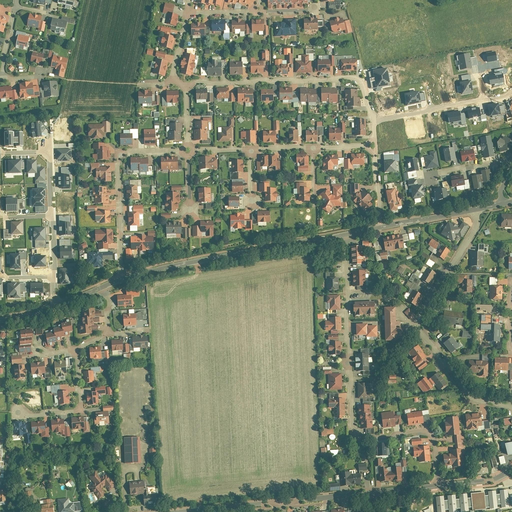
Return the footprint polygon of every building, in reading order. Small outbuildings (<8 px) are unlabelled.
[(76,1),(71,0),(58,0),(57,4),(66,6),(65,9),(70,10),(71,7),(74,8),(76,1)] [(222,0),(213,0),(213,7),(221,8),(222,0)] [(174,6),(165,4),(163,13),(168,14),(172,15),(174,6)] [(176,27),(179,16),(172,15),(168,14),(166,24),(176,27)] [(67,19),(53,16),(50,30),(64,33),(67,19)] [(46,19),(31,17),(28,31),(43,34),(46,19)] [(275,24),(275,38),(296,37),(295,20),(285,20),(285,24),(275,24)] [(304,20),(304,31),(317,31),(317,20),(304,20)] [(345,31),(341,20),(329,23),(332,35),(345,31)] [(211,21),(211,32),(225,32),(225,21),(211,21)] [(264,33),(263,21),(251,21),(251,33),(264,33)] [(231,22),(232,34),(244,34),(244,22),(231,22)] [(352,34),(349,22),(343,23),(346,35),(352,34)] [(204,25),(191,25),(191,37),(204,37),(204,25)] [(172,29),(162,26),(161,33),(164,34),(170,35),(172,29)] [(31,37),(17,34),(14,50),(28,53),(31,37)] [(173,49),(176,37),(170,35),(164,34),(161,46),(173,49)] [(270,61),(270,51),(262,51),(262,61),(264,61),(270,61)] [(494,51),(483,53),(485,63),(496,61),(494,51)] [(44,54),(32,52),(30,62),(42,64),(44,54)] [(186,53),(182,74),(192,76),(197,55),(196,55),(188,53),(186,53)] [(468,54),(457,56),(459,71),(471,69),(471,67),(476,66),(475,58),(469,59),(468,54)] [(301,56),(302,62),(295,62),(295,74),(311,74),(311,62),(309,62),(309,56),(301,56)] [(57,59),(51,58),(51,62),(52,64),(51,67),(57,68),(55,76),(64,77),(67,59),(57,57),(57,59)] [(165,78),(168,63),(156,60),(152,75),(165,78)] [(356,60),(340,61),(341,72),(356,72),(356,60)] [(213,63),(208,63),(208,67),(209,75),(209,76),(222,76),(221,67),(221,62),(218,62),(218,61),(213,61),(213,63)] [(252,61),(252,73),(264,72),(264,61),(262,61),(252,61)] [(328,61),(317,61),(317,73),(329,73),(328,61)] [(230,62),(231,75),(243,75),(243,67),(243,62),(230,62)] [(276,67),(276,76),(287,76),(288,67),(276,67)] [(374,72),(377,89),(390,87),(387,70),(374,72)] [(500,74),(488,76),(489,86),(502,84),(500,74)] [(33,82),(19,84),(21,100),(40,97),(39,92),(34,92),(33,82)] [(56,82),(44,84),(46,99),(58,98),(56,82)] [(462,94),(472,93),(471,82),(461,84),(462,94)] [(447,86),(435,88),(436,98),(449,96),(447,86)] [(229,87),(217,88),(217,99),(230,98),(229,94),(229,87)] [(11,88),(0,89),(0,100),(13,98),(11,88)] [(246,88),(238,88),(238,102),(246,102),(246,88)] [(254,102),(254,88),(246,88),(246,102),(246,103),(254,102)] [(293,88),(281,88),(281,100),(290,100),(293,100),(293,92),(293,88)] [(309,89),(309,88),(301,88),(302,94),(302,102),(310,102),(309,89)] [(330,89),(330,88),(322,88),(322,93),(322,101),(330,101),(330,89)] [(208,89),(197,90),(197,100),(208,100),(208,94),(208,89)] [(317,94),(317,89),(309,89),(310,102),(310,103),(317,103),(317,94)] [(338,94),(338,89),(330,89),(330,101),(330,103),(338,102),(338,94)] [(180,90),(167,91),(167,97),(167,103),(180,102),(180,90)] [(261,90),(261,102),(274,102),(274,96),(274,90),(261,90)] [(351,91),(345,91),(345,98),(348,98),(359,98),(359,90),(351,91)] [(138,92),(139,104),(153,104),(152,96),(152,92),(138,92)] [(299,95),(299,92),(293,92),(293,100),(290,100),(290,103),(299,103),(299,95)] [(417,93),(403,95),(405,106),(418,104),(418,102),(425,101),(424,93),(418,94),(417,93)] [(361,98),(359,98),(348,98),(348,106),(354,106),(361,106),(361,98)] [(498,103),(485,106),(487,117),(506,114),(506,111),(500,112),(498,103)] [(481,108),(467,110),(469,120),(483,118),(481,108)] [(464,110),(445,114),(447,125),(456,123),(460,122),(461,125),(467,124),(464,110)] [(423,119),(427,135),(436,133),(433,117),(423,119)] [(407,121),(411,137),(420,135),(417,119),(407,121)] [(366,137),(365,121),(355,121),(355,137),(366,137)] [(207,132),(207,123),(202,123),(194,123),(194,132),(207,132)] [(33,139),(43,138),(41,124),(32,125),(33,139)] [(174,125),(170,125),(170,133),(181,133),(182,133),(182,124),(174,125)] [(71,125),(56,125),(56,138),(59,138),(59,140),(65,140),(65,138),(71,138),(71,125)] [(103,126),(88,126),(88,140),(103,140),(103,134),(103,126)] [(232,143),(232,128),(229,128),(222,128),(222,133),(218,133),(218,143),(232,143)] [(140,139),(140,130),(132,130),(132,134),(132,140),(140,139)] [(155,130),(144,130),(144,146),(155,146),(155,139),(155,130)] [(329,130),(329,142),(340,142),(340,134),(340,130),(329,130)] [(297,137),(297,131),(288,132),(288,143),(298,143),(297,137)] [(201,141),(207,141),(207,132),(194,132),(193,132),(194,141),(201,141)] [(256,144),(255,132),(245,133),(246,141),(246,145),(256,144)] [(275,132),(262,132),(263,144),(276,144),(275,132)] [(317,132),(305,132),(305,143),(317,143),(317,136),(317,132)] [(24,147),(23,133),(16,133),(16,138),(14,138),(13,133),(5,134),(6,148),(14,148),(14,145),(16,145),(16,147),(24,147)] [(170,133),(169,133),(169,142),(174,142),(181,141),(181,133),(170,133)] [(132,134),(120,135),(120,146),(132,146),(132,140),(132,134)] [(489,137),(481,138),(482,144),(481,144),(482,151),(483,150),(485,159),(493,158),(489,137)] [(504,137),(503,139),(501,138),(497,141),(498,145),(500,153),(509,151),(508,147),(511,143),(504,137)] [(109,162),(109,149),(104,149),(96,149),(96,162),(109,162)] [(453,149),(444,151),(446,163),(455,161),(453,149)] [(71,150),(56,151),(57,160),(71,160),(71,150)] [(460,153),(462,163),(475,160),(473,151),(460,153)] [(364,155),(351,155),(351,161),(351,167),(364,167),(364,155)] [(337,159),(337,156),(328,157),(322,162),(322,172),(333,172),(332,168),(334,167),(338,167),(337,159)] [(436,156),(420,159),(423,170),(439,167),(436,156)] [(267,157),(260,157),(260,163),(260,168),(268,168),(267,157)] [(275,157),(267,157),(268,168),(276,168),(275,162),(275,157)] [(308,157),(296,157),(296,164),(299,164),(299,168),(308,168),(308,157)] [(140,158),(130,158),(130,167),(130,172),(140,171),(140,159),(140,158)] [(177,158),(160,158),(161,163),(161,171),(178,171),(177,162),(177,158)] [(217,159),(212,160),(212,158),(198,158),(198,171),(212,170),(217,170),(217,159)] [(148,159),(140,159),(140,171),(140,173),(148,172),(148,167),(148,159)] [(419,171),(416,159),(408,161),(410,173),(419,171)] [(395,160),(384,160),(384,173),(396,172),(395,160)] [(242,161),(231,162),(232,174),(238,174),(243,173),(242,161)] [(21,162),(9,162),(9,173),(22,173),(21,162)] [(36,162),(28,162),(28,174),(37,174),(36,169),(36,162)] [(101,164),(91,164),(91,173),(97,173),(97,169),(101,169),(101,164)] [(44,169),(36,169),(37,174),(37,181),(45,181),(44,169)] [(101,169),(97,169),(97,173),(97,179),(101,179),(101,182),(111,182),(111,169),(101,169)] [(490,171),(481,172),(484,184),(492,183),(490,171)] [(69,175),(58,176),(59,189),(70,188),(69,175)] [(462,176),(451,178),(452,188),(464,186),(462,176)] [(480,176),(472,177),(474,190),(483,188),(480,176)] [(242,183),(232,183),(232,193),(242,193),(242,183)] [(394,184),(385,185),(390,215),(399,213),(398,207),(401,207),(398,192),(396,193),(394,184)] [(269,185),(259,185),(259,194),(264,194),(264,190),(269,190),(269,185)] [(359,186),(350,186),(350,197),(352,201),(359,194),(359,186)] [(424,198),(422,186),(412,188),(414,199),(424,198)] [(137,187),(126,187),(126,200),(137,200),(137,187)] [(343,188),(333,188),(333,198),(340,198),(343,198),(343,188)] [(92,189),(92,197),(95,197),(106,197),(106,189),(92,189)] [(210,189),(199,189),(199,203),(210,202),(210,189)] [(276,203),(276,189),(269,190),(264,190),(264,194),(265,203),(276,203)] [(305,189),(298,189),(298,202),(309,203),(309,189),(305,189)] [(444,189),(434,191),(436,202),(447,199),(446,198),(444,189)] [(45,190),(32,190),(33,207),(45,207),(45,190)] [(340,203),(340,198),(333,198),(328,190),(319,196),(324,202),(319,210),(328,214),(332,209),(333,208),(340,208),(340,203)] [(359,194),(352,201),(363,213),(370,207),(368,205),(372,201),(363,191),(359,194)] [(178,202),(180,202),(180,193),(167,194),(167,203),(178,202)] [(71,197),(58,198),(58,210),(71,210),(71,197)] [(95,197),(95,205),(109,205),(109,197),(106,197),(95,197)] [(239,198),(229,198),(229,208),(239,208),(239,198)] [(7,200),(7,212),(18,211),(17,199),(7,200)] [(166,211),(178,211),(178,202),(167,203),(166,203),(166,211)] [(143,206),(133,206),(133,215),(139,214),(143,214),(143,206)] [(97,212),(95,212),(96,225),(110,225),(110,212),(97,212)] [(269,212),(257,213),(257,216),(257,224),(270,224),(269,212)] [(511,213),(502,214),(502,227),(511,227),(511,213)] [(128,227),(139,227),(139,214),(133,215),(127,215),(128,227)] [(244,216),(230,217),(230,229),(244,228),(244,222),(244,216)] [(200,234),(206,234),(206,238),(213,238),(213,234),(213,222),(200,222),(200,227),(200,234)] [(444,231),(442,234),(454,242),(458,235),(462,230),(460,228),(450,222),(447,225),(444,231)] [(469,225),(464,222),(460,228),(462,230),(458,235),(462,237),(469,225)] [(22,235),(22,223),(12,223),(12,235),(22,235)] [(166,223),(166,235),(181,235),(181,223),(166,223)] [(71,236),(71,224),(60,225),(61,236),(71,236)] [(200,227),(192,228),(192,238),(200,238),(200,234),(200,227)] [(35,241),(46,241),(45,229),(35,229),(35,241)] [(112,231),(95,231),(95,243),(103,243),(103,246),(108,245),(112,245),(112,231)] [(401,235),(382,239),(385,253),(404,249),(401,235)] [(148,237),(130,237),(130,252),(138,252),(138,253),(146,253),(146,251),(153,251),(153,237),(148,237)] [(429,245),(437,249),(440,244),(433,239),(429,245)] [(488,253),(488,247),(485,247),(485,245),(480,245),(479,253),(484,253),(488,253)] [(450,250),(443,246),(440,251),(437,255),(444,260),(450,250)] [(60,248),(60,259),(72,259),(72,247),(60,248)] [(362,248),(351,248),(352,265),(366,265),(365,258),(362,258),(362,248)] [(479,253),(472,252),(471,266),(484,266),(484,253),(479,253)] [(112,253),(101,253),(87,254),(87,268),(103,268),(103,261),(112,261),(112,253)] [(21,270),(21,255),(11,255),(11,270),(21,270)] [(34,268),(46,268),(46,257),(34,257),(34,268)] [(435,263),(430,259),(427,264),(433,267),(435,263)] [(393,260),(379,264),(380,269),(395,266),(393,260)] [(406,269),(401,266),(397,271),(403,275),(406,269)] [(437,274),(428,268),(421,279),(422,279),(431,285),(437,274)] [(73,269),(60,270),(60,285),(74,285),(73,269)] [(366,272),(352,272),(352,287),(366,287),(366,272)] [(414,274),(410,280),(418,285),(422,279),(421,279),(414,274)] [(467,276),(458,276),(458,283),(464,283),(464,292),(473,293),(473,281),(473,280),(467,280),(467,276)] [(339,278),(326,279),(326,292),(339,292),(339,278)] [(407,285),(420,293),(423,288),(418,285),(410,280),(407,285)] [(43,284),(30,284),(31,294),(44,294),(43,284)] [(20,298),(20,285),(9,286),(10,299),(20,298)] [(499,286),(491,286),(491,300),(502,300),(502,286),(499,286)] [(414,290),(408,300),(418,307),(424,297),(414,290)] [(132,296),(118,297),(119,306),(133,305),(132,296)] [(340,296),(326,296),(326,304),(329,304),(329,311),(340,311),(340,296)] [(374,303),(352,303),(353,316),(374,316),(374,303)] [(485,308),(479,305),(476,311),(483,314),(485,308)] [(395,308),(383,309),(385,343),(404,342),(404,330),(396,330),(395,308)] [(410,321),(416,316),(409,308),(404,313),(410,321)] [(95,309),(84,310),(84,318),(94,317),(96,317),(96,316),(102,316),(102,311),(95,312),(95,309)] [(464,314),(446,311),(444,323),(463,326),(464,314)] [(137,314),(124,315),(125,326),(137,325),(137,320),(137,314)] [(493,315),(480,315),(480,324),(493,324),(493,315)] [(341,318),(329,319),(329,323),(324,323),(325,333),(341,332),(341,318)] [(73,332),(71,322),(62,324),(63,328),(64,337),(70,336),(70,332),(73,332)] [(81,325),(81,334),(93,333),(93,330),(92,324),(83,325),(81,325)] [(367,325),(355,326),(356,338),(366,337),(367,340),(377,339),(376,327),(367,328),(367,325)] [(501,326),(488,326),(488,341),(501,341),(501,326)] [(64,337),(63,328),(55,330),(56,333),(58,341),(62,340),(62,338),(64,337)] [(33,330),(21,331),(22,339),(32,338),(34,338),(33,330)] [(472,332),(464,331),(463,338),(471,339),(472,332)] [(56,333),(47,334),(50,347),(54,346),(53,342),(58,341),(56,333)] [(148,336),(134,337),(135,348),(148,347),(148,336)] [(328,336),(328,357),(340,357),(340,342),(337,342),(337,336),(328,336)] [(461,346),(453,337),(444,344),(452,353),(461,346)] [(123,340),(113,340),(114,351),(124,350),(124,345),(123,340)] [(20,345),(20,353),(32,352),(32,344),(20,345)] [(101,347),(91,348),(92,360),(102,359),(102,352),(101,347)] [(418,347),(408,354),(416,365),(426,358),(418,347)] [(103,361),(110,360),(109,351),(102,352),(102,359),(103,361)] [(369,354),(355,355),(356,374),(370,373),(369,354)] [(22,356),(12,357),(13,365),(23,363),(22,356)] [(495,370),(509,370),(509,359),(495,359),(495,370)] [(66,361),(55,362),(57,376),(68,375),(66,361)] [(489,361),(470,361),(470,372),(480,372),(480,377),(489,377),(489,361)] [(45,362),(32,363),(33,375),(46,373),(45,369),(45,362)] [(416,369),(419,373),(427,367),(424,362),(416,369)] [(25,365),(14,367),(16,379),(26,378),(25,365)] [(92,371),(84,372),(85,383),(95,382),(94,372),(94,371),(92,371)] [(448,385),(438,373),(430,380),(439,392),(448,385)] [(342,374),(327,375),(328,392),(343,391),(342,374)] [(425,378),(416,384),(424,396),(433,389),(425,378)] [(369,383),(358,384),(358,400),(370,400),(369,383)] [(106,386),(96,387),(97,392),(98,392),(98,395),(107,394),(106,386)] [(61,392),(58,392),(60,405),(71,404),(69,391),(61,392)] [(97,392),(88,393),(89,405),(99,404),(98,395),(98,392),(97,392)] [(345,400),(328,400),(328,412),(333,412),(334,419),(345,418),(345,400)] [(370,405),(358,407),(360,431),(373,429),(370,405)] [(428,411),(422,412),(423,425),(430,424),(428,411)] [(109,412),(96,414),(97,425),(110,423),(109,412)] [(394,418),(393,412),(380,413),(382,430),(395,428),(395,426),(401,425),(400,417),(394,418)] [(422,412),(406,414),(408,427),(423,425),(422,412)] [(481,414),(465,415),(466,432),(478,431),(477,427),(482,427),(481,422),(481,414)] [(84,417),(72,418),(74,430),(85,428),(85,422),(84,417)] [(458,418),(446,419),(448,438),(455,437),(455,443),(464,443),(463,438),(462,438),(461,432),(460,432),(458,418)] [(64,419),(52,420),(53,432),(57,431),(57,433),(61,432),(61,435),(66,434),(65,427),(64,419)] [(45,421),(32,423),(33,434),(42,433),(46,433),(45,427),(45,421)] [(490,421),(481,422),(482,427),(484,427),(484,431),(491,430),(490,421)] [(15,424),(13,424),(14,434),(17,434),(17,436),(23,436),(23,433),(27,433),(26,423),(22,423),(22,422),(15,422),(15,424)] [(42,433),(42,438),(51,437),(50,427),(45,427),(46,433),(42,433)] [(333,435),(333,428),(321,429),(322,437),(327,437),(327,435),(333,435)] [(141,437),(125,438),(126,464),(142,463),(141,437)] [(421,439),(411,440),(411,447),(421,446),(421,439)] [(464,443),(455,443),(456,451),(450,451),(450,455),(443,456),(444,468),(451,467),(451,470),(462,469),(461,463),(463,463),(463,451),(465,451),(464,443)] [(388,452),(388,445),(377,445),(377,457),(386,457),(386,452),(388,452)] [(430,447),(412,448),(413,458),(418,458),(419,464),(431,463),(430,447)] [(385,469),(379,469),(380,483),(402,481),(400,468),(390,469),(391,473),(386,474),(385,469)] [(95,483),(91,487),(101,499),(107,494),(102,489),(106,485),(111,490),(116,485),(106,474),(102,478),(96,471),(90,477),(95,483)] [(340,484),(329,485),(329,493),(341,492),(340,488),(361,486),(360,475),(350,476),(349,473),(339,474),(340,484)] [(65,484),(68,489),(74,485),(71,480),(65,484)] [(146,482),(130,483),(131,495),(147,494),(146,482)] [(468,499),(467,494),(460,495),(461,499),(457,499),(456,495),(448,496),(437,498),(438,511),(459,511),(462,511),(469,511),(469,508),(473,508),(473,511),(486,510),(510,509),(510,503),(511,503),(511,500),(511,494),(509,494),(509,491),(500,492),(500,495),(498,495),(497,493),(488,494),(489,496),(485,496),(484,493),(471,495),(472,498),(468,499)] [(26,507),(33,507),(32,492),(25,492),(26,507)] [(144,496),(146,505),(161,504),(160,494),(144,496)] [(37,509),(37,511),(55,511),(53,499),(44,501),(44,505),(40,506),(41,509),(37,509)] [(69,499),(59,500),(59,511),(74,511),(75,511),(74,503),(70,503),(69,499)] [(110,503),(106,500),(102,506),(106,509),(110,503)]
